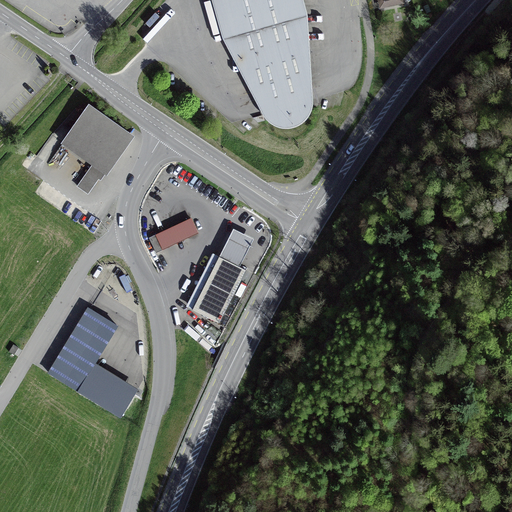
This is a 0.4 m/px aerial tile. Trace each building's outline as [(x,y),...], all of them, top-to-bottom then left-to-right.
[(300,0),(214,0),(223,30),(226,40),(230,39),(234,55),(239,54),(242,70),(246,69),(247,73),(251,87),(255,86),(259,102),(268,113),(270,119),(272,118),(277,123),(285,125),(293,124),(301,120),(304,115),(307,109),(310,107),(308,101),(310,89),(305,72),(308,71),(305,57),(303,54),(307,53),(302,36),(306,35),(301,18),(305,17),(303,9),(300,0)] [(403,0),(377,0),(380,9),(404,4),(403,0)] [(89,105),(63,141),(103,170),(130,134),(89,105)] [(156,235),(149,238),(156,253),(197,232),(190,218),(156,235)] [(249,260),(257,243),(232,231),(223,248),(229,250),(249,260)] [(223,248),(193,308),(218,320),(249,260),(229,250),(223,248)] [(94,311),(89,308),(50,373),(121,416),(137,390),(94,363),(117,325),(94,311)] [(22,347),(12,340),(3,353),(13,360),(22,347)]
